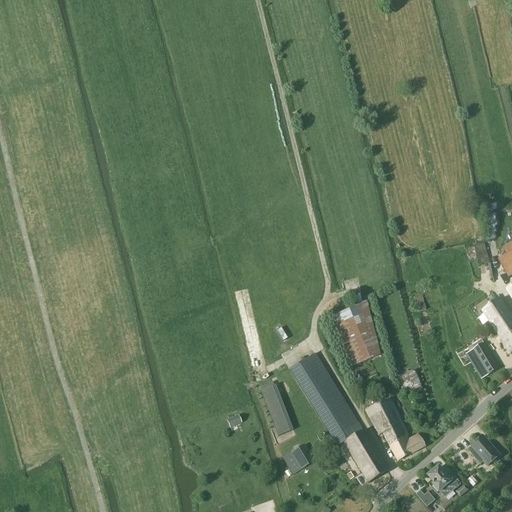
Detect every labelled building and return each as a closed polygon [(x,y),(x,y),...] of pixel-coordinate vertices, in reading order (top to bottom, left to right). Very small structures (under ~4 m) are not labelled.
[(487,241),(495,240),(494,214),(486,215),(487,241)] [(511,252),(506,256),(497,261),(508,279),(511,276),(511,252)] [(418,312),(425,310),(422,296),(414,298),(418,312)] [(482,312),(499,336),(510,354),(511,352),(511,316),(501,299),(482,312)] [(331,317),(353,368),(380,356),(366,302),(331,317)] [(475,349),(464,355),(480,381),(481,380),(499,369),(484,343),(482,340),(472,345),(475,349)] [(343,444),(362,432),(315,354),(288,370),(336,448),(343,444)] [(293,431),(275,386),(259,392),(278,438),(293,431)] [(390,399),(366,411),(378,436),(382,434),(397,462),(424,448),(417,435),(408,440),(407,438),(408,435),(390,399)] [(230,428),(241,423),(238,416),(227,422),(230,428)] [(343,444),(368,483),(387,471),(362,432),(343,444)] [(500,456),(483,436),(471,447),(467,450),(480,465),(484,462),(488,466),(500,456)] [(304,445),(282,459),(292,476),(315,463),(304,445)] [(445,475),(439,468),(429,477),(435,484),(433,485),(434,486),(439,492),(440,492),(446,499),(458,489),(461,487),(460,486),(461,485),(451,473),(449,475),(447,473),(445,475)] [(456,492),(460,498),(468,491),(464,486),(456,492)] [(426,507),(433,500),(423,490),(416,497),(426,507)]
